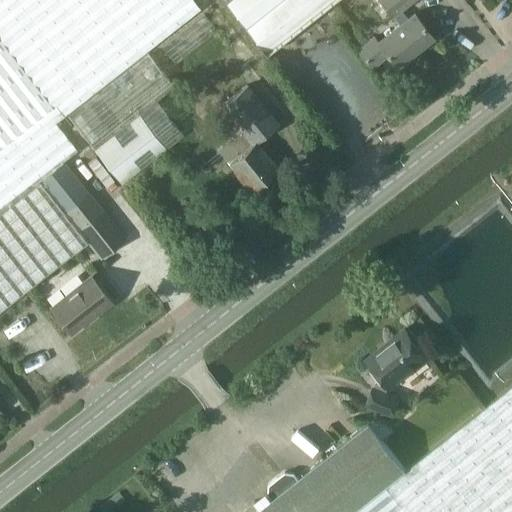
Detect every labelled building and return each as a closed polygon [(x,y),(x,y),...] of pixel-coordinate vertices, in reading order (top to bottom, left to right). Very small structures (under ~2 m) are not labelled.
[(0,0),(0,310),(89,241),(101,257),(125,237),(62,160),(77,147),(56,120),(199,7),(193,0),(0,0)] [(223,0),(245,27),(266,53),(332,0),(223,0)] [(380,0),(398,22),(406,16),(400,9),(411,0),(380,0)] [(387,54),(396,66),(433,36),(413,11),(406,16),(398,22),(377,39),(373,35),(356,48),(371,67),(387,54)] [(176,64),(217,31),(204,14),(163,46),(176,64)] [(147,51),(67,114),(122,184),(184,134),(156,101),(175,86),(147,51)] [(238,130),(217,147),(251,188),(277,167),(256,140),(278,124),(247,84),(219,106),(238,130)] [(203,274),(194,261),(183,270),(192,283),(203,274)] [(90,274),(50,306),(71,332),(111,301),(90,274)] [(380,350),(368,360),(381,376),(375,380),(367,401),(393,411),(399,396),(384,390),(427,356),(416,342),(418,338),(412,330),(408,331),(405,328),(379,348),(380,350)] [(511,511),(511,384),(406,468),(349,511),(511,511)] [(304,511),(349,511),(406,468),(369,421),(298,476),(294,472),(285,470),(277,477),(304,511)] [(304,511),(277,477),(269,483),(268,492),(272,497),(252,511),(304,511)]
